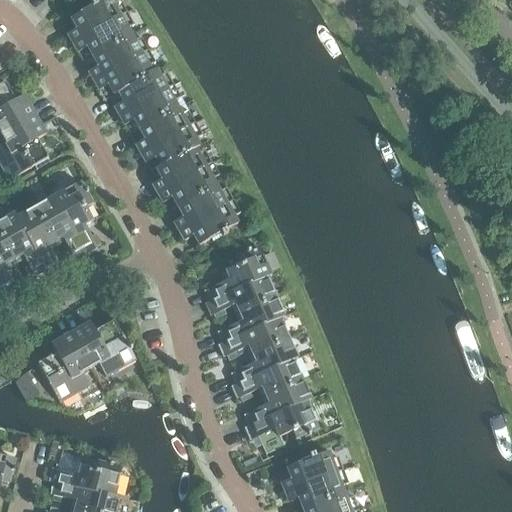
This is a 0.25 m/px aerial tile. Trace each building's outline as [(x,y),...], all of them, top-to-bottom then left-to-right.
[(73,45),(121,18),(110,0),(107,0),(98,5),(96,2),(81,10),(83,14),(71,20),(77,30),(68,35),(73,45)] [(131,37),(121,18),(73,45),(79,54),(87,49),(93,59),(131,37)] [(131,37),(93,59),(98,68),(90,73),(95,82),(142,55),(131,37)] [(142,55),(95,82),(100,91),(109,86),(115,97),(119,94),(153,74),(142,55)] [(153,74),(119,94),(124,103),(115,108),(120,117),(168,91),(157,71),(153,74)] [(0,134),(1,136),(35,117),(24,98),(16,102),(3,80),(0,81),(0,134)] [(168,91),(120,117),(125,127),(134,122),(140,131),(178,109),(168,91)] [(178,109),(140,131),(145,141),(136,146),(141,155),(189,128),(178,109)] [(35,117),(1,136),(5,144),(0,147),(0,163),(10,181),(35,167),(37,171),(51,163),(38,141),(46,136),(35,117)] [(200,148),(189,128),(141,155),(147,164),(156,159),(160,168),(196,150),(200,148)] [(196,150),(160,168),(156,171),(162,181),(153,186),(159,195),(206,168),(196,150)] [(206,168),(159,195),(164,204),(172,199),(178,209),(217,187),(206,168)] [(54,198),(88,257),(99,251),(97,248),(101,245),(96,235),(91,238),(85,227),(93,222),(86,209),(93,205),(88,197),(91,196),(88,190),(85,192),(81,183),(54,198)] [(217,187),(178,209),(183,218),(174,223),(180,233),(227,206),(217,187)] [(54,198),(36,209),(55,243),(63,239),(69,250),(65,253),(71,263),(75,260),(77,263),(88,257),(54,198)] [(227,206),(180,233),(185,242),(194,237),(199,247),(211,240),(213,244),(228,235),(226,232),(238,225),(227,206)] [(55,243),(36,209),(17,219),(47,274),(50,278),(61,272),(60,269),(64,267),(58,256),(54,259),(48,248),(55,243)] [(15,215),(0,223),(0,233),(15,260),(23,256),(29,267),(25,270),(31,280),(35,277),(37,280),(47,274),(17,219),(15,215)] [(0,233),(0,277),(10,295),(21,289),(20,286),(24,284),(18,274),(14,276),(7,265),(15,260),(0,233)] [(209,303),(267,279),(272,277),(259,249),(251,252),(249,249),(243,251),(245,255),(237,259),(240,266),(226,272),(230,280),(218,286),(216,281),(206,286),(208,290),(204,292),(209,303)] [(0,301),(10,295),(0,277),(0,301)] [(267,279),(209,303),(205,305),(211,317),(214,316),(216,320),(227,315),(225,311),(236,306),(240,314),(276,298),(267,279)] [(276,298),(240,314),(244,322),(232,327),(230,323),(219,327),(221,332),(218,333),(223,344),(241,337),(285,318),(276,298)] [(81,324),(91,318),(88,311),(77,317),(81,324)] [(241,337),(223,344),(218,346),(224,359),(227,357),(229,362),(240,357),(238,352),(250,347),(253,355),(289,339),(281,320),(285,318),(241,337)] [(91,324),(71,335),(91,370),(99,365),(106,378),(136,361),(122,336),(126,334),(118,320),(96,333),(91,324)] [(91,370),(71,335),(52,346),(57,354),(34,367),(42,381),(46,379),(60,404),(90,387),(83,374),(91,370)] [(289,339),(253,355),(257,363),(245,369),(243,364),(233,369),(235,373),(231,375),(236,386),(294,362),(298,360),(289,339)] [(294,362),(236,386),(231,388),(237,400),(240,399),(242,403),(253,398),(251,394),(263,389),(266,397),(302,381),(294,362)] [(28,373),(16,383),(20,390),(33,382),(32,380),(29,376),(28,373)] [(249,427),(307,403),(311,401),(302,381),(266,397),(270,405),(258,410),(256,406),(245,410),(247,415),(244,416),(249,427)] [(319,430),(307,403),(249,427),(244,429),(250,442),(258,438),(266,456),(284,448),(280,438),(293,433),(296,440),(307,435),(308,437),(311,436),(310,434),(319,430)] [(55,459),(61,444),(53,442),(49,457),(55,459)] [(54,484),(115,498),(122,469),(113,467),(114,465),(108,463),(107,466),(98,463),(96,471),(82,467),(84,460),(61,454),(58,466),(57,466),(56,471),(52,470),(49,482),(54,484)] [(286,494),(337,474),(329,454),(316,458),(315,455),(298,461),(300,465),(287,469),(291,480),(282,484),(286,494)] [(0,456),(0,488),(1,483),(9,485),(12,475),(14,476),(15,470),(13,470),(15,460),(0,456)] [(337,474),(286,494),(290,504),(299,500),(303,510),(345,495),(337,474)] [(116,511),(120,499),(115,498),(54,484),(51,496),(54,497),(53,501),(64,504),(65,499),(78,503),(76,511),(79,511),(116,511)] [(351,511),(345,495),(303,510),(303,511),(351,511)]
